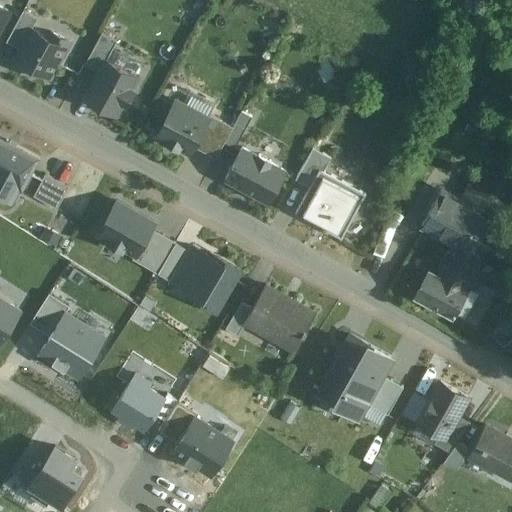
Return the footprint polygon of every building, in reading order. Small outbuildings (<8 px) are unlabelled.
[(0,27),(9,10),(0,5),(0,27)] [(6,39),(19,46),(32,22),(36,15),(23,8),(6,39)] [(19,46),(11,62),(37,75),(39,71),(49,77),(71,37),(57,30),(55,34),(32,22),(19,46)] [(86,61),(100,69),(107,55),(116,37),(102,30),(86,61)] [(138,71),(107,55),(100,69),(85,98),(116,114),(138,71)] [(172,93),(152,132),(187,150),(191,142),(207,111),(172,93)] [(241,109),(233,125),(224,141),(235,147),(252,115),(241,109)] [(233,125),(207,111),(191,142),(217,156),(224,141),(233,125)] [(0,139),(0,196),(1,198),(9,183),(21,189),(37,158),(0,139)] [(313,146),(295,178),(309,186),(319,168),(324,170),(331,156),(313,146)] [(241,147),(225,178),(269,202),(286,170),(241,147)] [(440,189),(421,224),(457,244),(481,257),(511,199),(511,179),(479,162),(458,199),(440,189)] [(309,186),(295,212),(342,237),(365,193),(324,170),(319,168),(309,186)] [(45,173),(33,196),(56,208),(68,186),(45,173)] [(96,233),(109,240),(107,243),(121,251),(122,248),(134,255),(135,255),(150,228),(153,223),(115,201),(96,233)] [(134,255),(131,259),(156,274),(174,242),(150,228),(135,255),(134,255)] [(189,251),(174,242),(156,274),(171,282),(172,281),(171,281),(189,251)] [(428,272),(416,294),(435,305),(437,310),(443,314),(449,312),(450,313),(481,257),(457,244),(453,251),(446,252),(441,263),(443,269),(438,277),(428,272)] [(195,300),(215,311),(239,270),(208,252),(206,255),(191,246),(189,251),(171,281),(172,281),(197,296),(195,300)] [(315,312),(265,284),(252,308),(244,321),(294,349),(315,312)] [(0,339),(1,340),(22,304),(0,291),(0,339)] [(49,293),(31,321),(50,333),(38,353),(79,379),(107,334),(66,308),(68,305),(49,293)] [(240,301),(225,328),(237,335),(244,321),(252,308),(240,301)] [(359,422),(369,403),(383,376),(393,357),(348,333),(314,398),(359,422)] [(133,367),(111,403),(145,424),(167,388),(133,367)] [(405,387),(383,376),(369,403),(390,415),(405,387)] [(440,382),(418,422),(439,434),(445,437),(457,416),(467,397),(440,382)] [(279,396),(273,412),(292,420),(299,404),(279,396)] [(176,401),(158,431),(176,443),(171,451),(215,478),(238,438),(176,401)] [(470,423),(457,416),(445,437),(439,434),(434,444),(450,452),(456,442),(470,423)] [(511,439),(486,425),(469,456),(511,478),(511,477),(511,439)] [(31,440),(13,470),(25,477),(21,482),(34,490),(31,494),(47,504),(51,497),(60,503),(79,473),(69,467),(74,459),(55,448),(52,453),(31,440)] [(468,449),(456,442),(450,452),(444,460),(455,467),(468,449)] [(483,475),(487,466),(465,457),(461,465),(483,475)]
